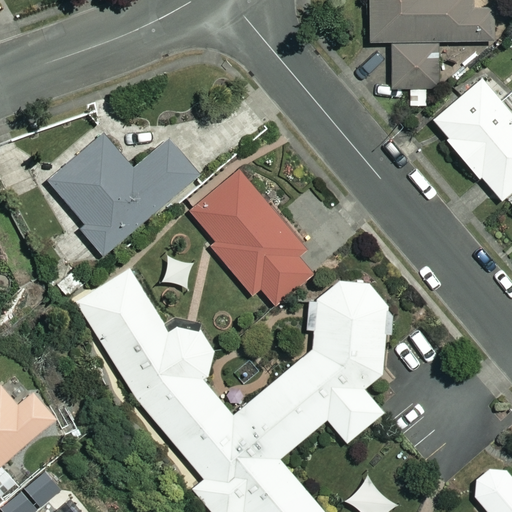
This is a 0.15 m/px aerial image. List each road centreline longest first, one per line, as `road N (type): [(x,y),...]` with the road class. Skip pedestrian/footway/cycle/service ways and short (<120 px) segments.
road 1 (residential): [(231,0),(511,331)]
road 2 (residential): [(0,82),(197,0)]
